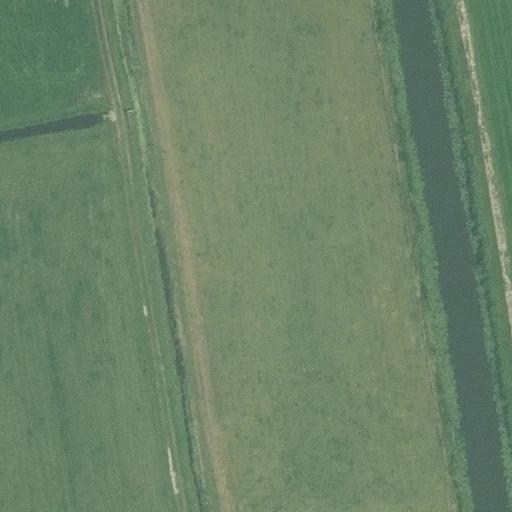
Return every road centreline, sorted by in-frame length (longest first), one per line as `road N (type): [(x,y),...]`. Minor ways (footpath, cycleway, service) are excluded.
road 1 (track): [(101,0),(186,511)]
road 2 (track): [(226,511),(141,0)]
road 3 (track): [(459,0),(511,307)]
